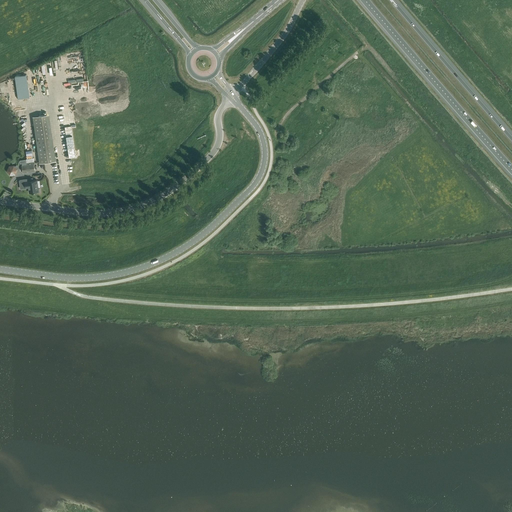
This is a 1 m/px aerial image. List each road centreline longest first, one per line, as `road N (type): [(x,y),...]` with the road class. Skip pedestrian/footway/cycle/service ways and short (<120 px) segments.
road 1 (tertiary): [(0,269),(97,277),(156,262),(198,237),(263,166),(259,131),(230,95)]
road 2 (tertiary): [(0,201),(101,213),(159,197),(214,151),(218,113),(230,95)]
road 3 (trunk): [(366,0),(511,167)]
road 4 (trunk): [(511,137),(391,0)]
road 5 (unclassified): [(230,95),(285,33),(302,0)]
